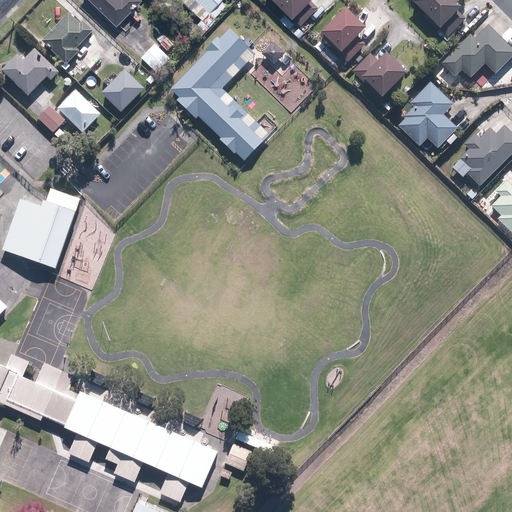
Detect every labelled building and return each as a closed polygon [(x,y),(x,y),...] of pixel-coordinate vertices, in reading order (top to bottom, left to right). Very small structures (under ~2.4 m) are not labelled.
[(121,26),(133,37),(147,23),(136,12),(144,3),(141,0),(92,0),(120,28),(121,26)] [(188,0),(185,3),(211,27),(224,13),(219,8),(226,0),(188,0)] [(289,17),(297,26),(314,9),(306,1),(305,0),(265,0),(286,20),(289,17)] [(437,30),(445,38),(462,21),(454,12),(445,3),(448,0),(411,0),(407,4),(434,32),(437,30)] [(315,37),(344,65),(362,46),(353,38),(359,32),(338,12),(315,37)] [(55,54),(70,67),(83,53),(80,51),(96,33),(86,23),(84,26),(72,15),(45,44),(52,50),(52,49),(56,52),(55,54)] [(258,51),(233,27),(171,90),(245,162),(273,133),(224,86),(258,51)] [(458,72),(467,80),(481,66),(491,76),(511,55),(484,28),(471,41),(467,37),(438,66),(452,79),(458,72)] [(160,42),(170,53),(176,47),(166,37),(160,42)] [(275,65),(280,60),(286,65),(293,57),(288,53),(284,58),(283,57),(287,52),(274,41),(263,54),(275,65)] [(105,59),(120,73),(132,61),(117,46),(105,59)] [(144,61),(158,75),(172,61),(158,46),(144,61)] [(5,73),(31,99),(51,79),(54,83),(62,74),(39,51),(27,63),(21,57),(5,73)] [(356,81),(376,101),(399,77),(379,57),(374,62),(367,56),(350,73),(357,80),(356,81)] [(125,110),(144,87),(127,73),(107,95),(125,110)] [(423,141),(434,150),(452,131),(438,118),(448,107),(426,85),(407,105),(411,109),(402,118),(404,120),(396,128),(417,147),(423,141)] [(61,111),(86,135),(104,117),(79,92),(61,111)] [(41,121),(56,134),(67,122),(53,109),(41,121)] [(462,175),(476,188),(511,151),(511,141),(499,129),(492,137),(486,131),(475,141),(470,137),(460,147),(465,152),(456,161),(466,171),(462,175)] [(57,136),(63,142),(68,136),(62,131),(57,136)] [(494,221),(509,235),(511,231),(511,182),(507,187),(503,183),(492,194),(497,198),(488,208),(497,217),(494,221)] [(4,248),(60,268),(81,211),(79,210),(84,198),(55,188),(47,208),(22,199),(4,248)] [(0,318),(11,307),(0,296),(4,293),(0,288),(0,318)] [(162,493),(183,502),(193,481),(206,487),(222,451),(190,437),(189,438),(84,391),(82,394),(71,389),(77,377),(46,363),(38,382),(24,376),(31,362),(13,354),(8,366),(1,362),(0,364),(0,400),(44,420),(47,416),(69,425),(68,427),(81,432),(72,453),(92,462),(102,441),(114,447),(109,458),(121,464),(117,472),(138,482),(147,461),(172,472),(162,493)] [(91,381),(101,385),(106,378),(91,371),(91,381)] [(138,401),(148,405),(153,398),(138,392),(138,401)] [(188,421),(198,425),(203,418),(188,412),(188,421)] [(228,462),(246,471),(255,451),(237,443),(228,462)] [(223,476),(231,479),(234,472),(226,468),(223,476)] [(164,511),(142,501),(136,511),(164,511)]
